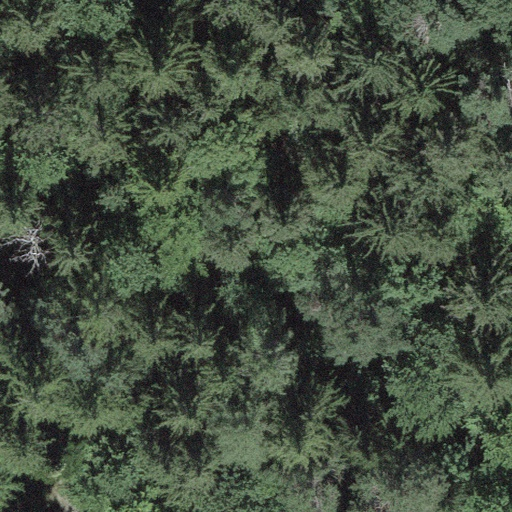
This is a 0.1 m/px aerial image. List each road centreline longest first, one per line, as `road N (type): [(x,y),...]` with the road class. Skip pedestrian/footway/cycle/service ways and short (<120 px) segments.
road 1 (unclassified): [(511,389),(0,110)]
road 2 (track): [(69,511),(0,400)]
